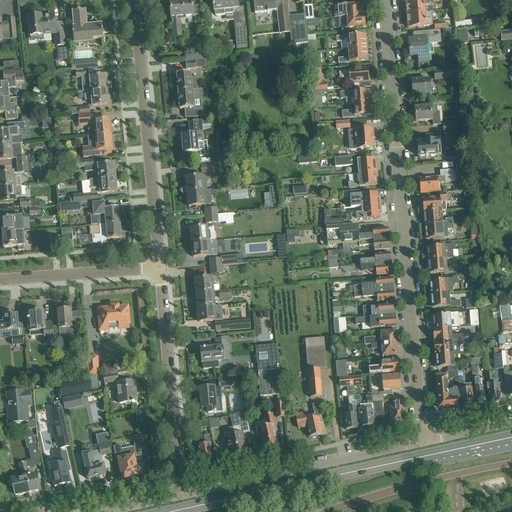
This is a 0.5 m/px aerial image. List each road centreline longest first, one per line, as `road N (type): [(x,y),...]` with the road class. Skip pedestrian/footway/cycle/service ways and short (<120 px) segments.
road 1 (residential): [(424,442),(384,0)]
road 2 (residential): [(159,267),(134,0)]
road 3 (residential): [(424,442),(189,494)]
road 4 (tertiary): [(175,511),(405,461)]
road 5 (residential): [(189,494),(175,435),(159,267)]
road 6 (residential): [(0,279),(159,267)]
